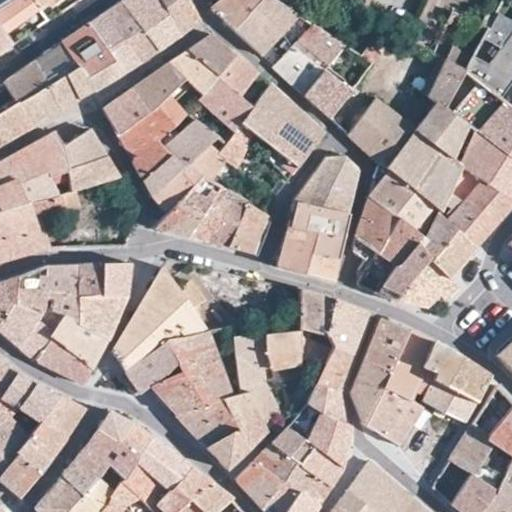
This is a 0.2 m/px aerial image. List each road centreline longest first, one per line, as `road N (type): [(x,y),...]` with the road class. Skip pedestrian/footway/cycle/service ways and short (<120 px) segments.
road 1 (residential): [(0,343),(51,380),(143,416),(255,511)]
road 2 (residential): [(333,132),(368,167),(347,236),(344,293)]
road 3 (residential): [(208,24),(333,132)]
road 4 (residential): [(333,132),(285,195),(262,271)]
road 5 (residential): [(86,105),(139,201),(144,247)]
road 6 (residential): [(208,24),(86,105)]
road 7 (residential): [(0,271),(144,247)]
road 8 (residential): [(425,492),(493,371)]
road 9 (residential): [(357,436),(344,387),(376,305)]
road 10 (residential): [(511,224),(493,244),(475,290),(438,329)]
road 11 (residential): [(144,247),(262,271)]
